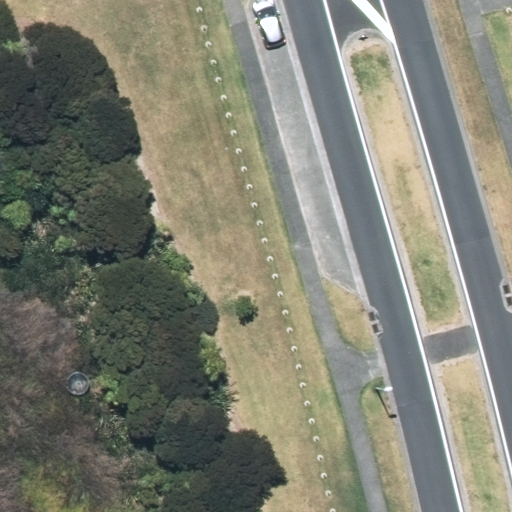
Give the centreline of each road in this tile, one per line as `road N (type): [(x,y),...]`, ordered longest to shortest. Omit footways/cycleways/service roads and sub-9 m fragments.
road 1 (tertiary): [(441,511),(405,358),(311,38),(314,0)]
road 2 (tertiary): [(391,0),(413,23),(511,384)]
